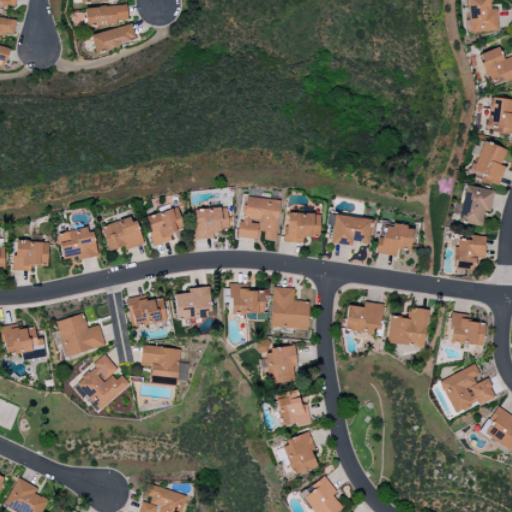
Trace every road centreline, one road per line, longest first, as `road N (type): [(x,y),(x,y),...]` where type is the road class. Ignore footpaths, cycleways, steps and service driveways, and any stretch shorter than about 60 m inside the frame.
road 1 (residential): [(0,297),(202,262),(272,263),(511,295)]
road 2 (residential): [(329,271),(324,317),(332,402),(348,463),(387,511)]
road 3 (residential): [(511,214),(502,345),(511,374)]
